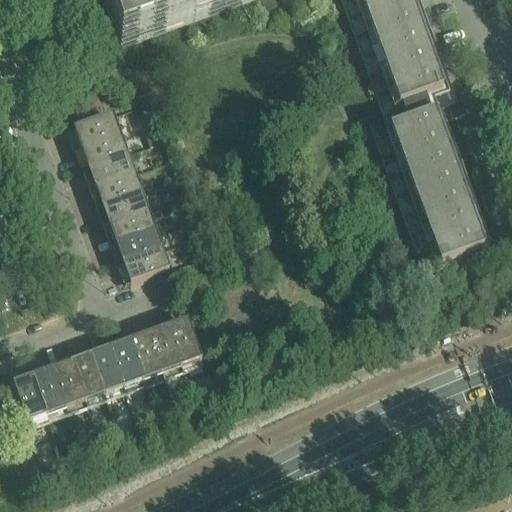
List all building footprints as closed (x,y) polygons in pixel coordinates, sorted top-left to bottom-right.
[(117,0),(103,5),(120,51),(225,13),(220,0),(117,0)] [(220,0),(225,13),(261,0),(220,0)] [(445,122),(459,117),(460,117),(417,0),(338,0),(390,140),(375,145),(424,281),(462,268),(494,256),(448,132),(445,122)] [(112,123),(76,136),(73,137),(81,157),(119,143),(112,123)] [(119,143),(81,157),(88,177),(126,163),(119,143)] [(126,163),(88,177),(95,196),(133,182),(126,163)] [(133,182),(95,196),(102,215),(140,201),(133,182)] [(140,201),(102,215),(109,234),(147,220),(140,201)] [(147,220),(109,234),(116,253),(154,239),(147,220)] [(154,239),(116,253),(123,272),(161,258),(154,239)] [(161,258),(123,272),(130,293),(168,278),(161,258)] [(187,329),(167,336),(181,375),(201,368),(187,329)] [(167,336),(148,343),(162,382),(181,375),(167,336)] [(162,382),(148,343),(128,350),(142,389),(162,382)] [(142,389),(128,350),(109,357),(123,396),(142,389)] [(123,396),(109,357),(90,364),(104,403),(123,396)] [(104,403),(90,364),(71,371),(85,410),(104,403)] [(85,410),(71,371),(52,378),(66,417),(85,410)] [(66,417),(52,378),(33,385),(47,424),(66,417)] [(47,424),(33,385),(12,392),(27,431),(47,424)] [(210,393),(191,399),(196,415),(216,409),(211,393),(210,393)] [(85,438),(75,442),(80,454),(89,451),(85,438)]
